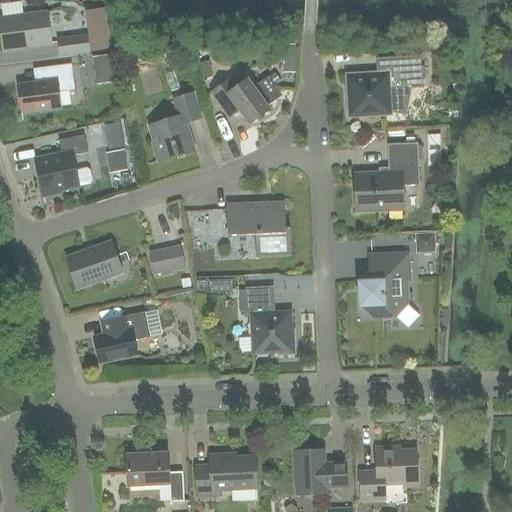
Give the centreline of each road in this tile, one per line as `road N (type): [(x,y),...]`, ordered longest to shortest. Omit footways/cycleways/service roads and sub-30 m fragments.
road 1 (residential): [(14,240),(286,146)]
road 2 (residential): [(330,396),(321,174),(286,146)]
road 3 (residential): [(330,396),(70,408)]
road 4 (residential): [(511,388),(330,396)]
road 5 (residential): [(70,408),(14,240)]
road 6 (residential): [(286,146),(307,96),(311,0)]
